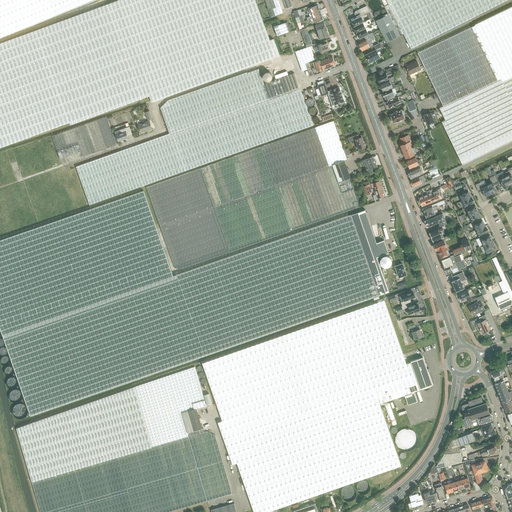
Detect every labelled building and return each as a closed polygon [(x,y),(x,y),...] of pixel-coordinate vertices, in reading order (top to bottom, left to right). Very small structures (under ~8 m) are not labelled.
[(118,0),(119,0),(0,43),(0,147),(69,122),(70,124),(140,99),(144,97),(147,96),(149,96),(151,102),(280,56),(274,38),(270,40),(263,23),(254,0),(118,0)] [(0,0),(0,38),(92,0),(0,0)] [(264,0),(271,17),(282,13),(277,0),(264,0)] [(281,0),(285,9),(292,6),(290,0),(281,0)] [(384,7),(387,14),(388,13),(400,36),(403,34),(411,49),(433,37),(475,16),(506,0),(385,0),(388,4),(384,7)] [(380,6),(379,5),(379,4),(379,3),(378,2),(377,2),(376,1),(375,1),(373,1),(372,2),(371,2),(371,3),(370,4),(370,5),(370,6),(370,7),(370,8),(371,9),(373,10),(373,11),(375,11),(376,11),(377,10),(378,10),(379,8),(379,7),(380,6)] [(310,14),(312,13),(319,10),(318,5),(308,9),(310,14)] [(475,25),(418,53),(437,92),(443,106),(511,73),(511,6),(475,24),(475,25)] [(352,20),(351,21),(352,24),(353,24),(354,26),(362,22),(363,22),(360,16),(363,15),(361,9),(355,11),(354,13),(357,18),(352,20)] [(307,20),(309,19),(321,15),(319,10),(312,13),(312,16),(306,18),(307,20)] [(382,17),(375,21),(385,40),(387,43),(398,37),(400,36),(388,13),(387,14),(382,16),(382,17)] [(323,20),(321,15),(309,19),(311,24),(323,20)] [(315,24),(317,30),(325,27),(323,21),(315,24)] [(277,35),(288,32),(285,22),(274,26),(277,35)] [(354,27),(353,28),(354,31),(355,30),(357,33),(365,29),(362,22),(354,26),(353,26),(354,27)] [(325,28),(325,27),(317,30),(318,35),(319,39),(328,36),(326,28),(325,28)] [(365,29),(357,33),(358,35),(356,36),(358,39),(359,38),(359,39),(364,37),(368,34),(365,29)] [(365,40),(358,43),(362,51),(370,47),(373,45),(371,41),(375,39),(372,32),(368,34),(364,37),(365,40)] [(307,47),(310,46),(312,45),(308,33),(302,35),(307,47)] [(372,51),(366,55),(369,62),(370,62),(371,63),(373,61),(379,57),(376,50),(381,47),(382,49),(388,46),(385,40),(370,47),(372,51)] [(329,50),(329,49),(328,46),(327,46),(326,44),(322,45),(321,44),(317,45),(318,47),(314,48),(315,52),(319,50),(320,53),(329,50)] [(310,46),(307,47),(295,51),(301,71),(307,69),(310,75),(312,75),(308,63),(305,64),(305,63),(315,60),(310,46)] [(320,60),(319,60),(321,66),(325,64),(333,61),(332,57),(329,58),(329,57),(324,58),(324,60),(321,61),(320,60)] [(323,70),(321,66),(319,60),(313,63),(314,67),(313,68),(314,71),(316,70),(317,72),(323,70)] [(335,65),(333,61),(325,64),(321,66),(323,70),(335,65)] [(409,75),(421,69),(417,61),(412,63),(412,64),(406,67),(409,75)] [(167,134),(76,167),(89,205),(144,185),(145,185),(313,125),(301,92),(296,81),(293,73),(288,75),(276,79),(264,84),(259,68),(246,73),(246,72),(167,101),(159,108),(169,134),(167,134)] [(388,79),(389,81),(391,80),(394,79),(393,77),(388,79),(387,76),(391,74),(390,71),(391,71),(390,68),(386,70),(387,73),(385,73),(384,73),(383,74),(382,75),(377,77),(378,79),(378,81),(379,83),(379,82),(380,83),(388,79)] [(287,71),(274,75),(276,79),(288,75),(287,71)] [(266,81),(268,81),(270,80),(272,79),(272,77),(272,74),(270,73),(269,72),(266,72),(265,73),(263,74),(263,76),(263,78),(264,80),(266,81)] [(511,73),(443,106),(440,108),(445,120),(442,121),(462,164),(511,139),(511,73)] [(391,88),(392,89),(394,88),(399,86),(398,84),(394,86),(393,83),(392,84),(391,80),(389,81),(380,85),(379,86),(381,89),(381,88),(383,92),(391,88)] [(319,88),(316,90),(318,95),(321,94),(322,96),(323,96),(328,94),(333,106),(344,102),(339,88),(328,92),(325,83),(322,84),(318,85),(318,87),(319,88)] [(396,94),(394,88),(392,89),(383,93),(383,94),(382,94),(383,97),(384,97),(386,100),(401,94),(400,92),(396,94)] [(401,105),(406,103),(407,103),(406,101),(404,102),(401,99),(399,100),(398,97),(386,101),(387,103),(387,106),(390,107),(391,108),(394,107),(393,106),(400,103),(401,105)] [(306,105),(308,107),(310,107),(312,106),(314,105),(314,103),(314,101),(313,99),(311,98),(309,98),(307,98),(306,100),(305,102),(305,104),(306,105)] [(406,103),(409,111),(416,109),(413,100),(407,103),(406,103)] [(309,115),(311,116),(313,117),(315,116),(316,115),(317,113),(317,111),(317,109),(315,108),(313,107),(311,108),(309,109),(308,111),(308,113),(309,115)] [(403,114),(404,113),(403,109),(397,112),(396,111),(394,111),(393,113),(390,114),(391,119),(393,118),(395,122),(397,122),(398,123),(401,122),(401,120),(405,119),(403,114)] [(434,114),(433,109),(428,111),(429,113),(424,115),(427,125),(434,122),(431,115),(434,114)] [(52,136),(58,151),(78,144),(81,151),(83,157),(116,145),(115,141),(113,136),(106,117),(52,136)] [(149,131),(152,129),(149,121),(138,125),(141,133),(148,130),(149,131)] [(360,207),(350,178),(338,182),(332,165),(344,160),(347,159),(333,121),(297,134),(255,149),(203,167),(146,187),(161,229),(175,268),(181,269),(226,253),(282,234),(360,207)] [(116,135),(113,136),(115,141),(118,140),(118,141),(128,138),(127,136),(132,134),(129,126),(115,132),(116,135)] [(359,149),(365,147),(361,137),(359,138),(358,134),(354,135),(355,139),(355,140),(358,149),(359,148),(359,149)] [(408,135),(400,138),(403,144),(400,145),(403,152),(411,148),(410,144),(409,142),(411,141),(408,135)] [(66,157),(81,151),(78,144),(58,151),(61,159),(66,157)] [(411,148),(403,152),(406,158),(414,155),(416,154),(414,147),(411,148)] [(362,165),(366,163),(370,173),(375,171),(373,168),(376,167),(372,156),(364,160),(360,161),(362,165)] [(419,166),(423,165),(420,159),(417,161),(415,157),(406,161),(406,162),(405,163),(406,166),(408,166),(408,167),(410,166),(410,168),(415,166),(415,167),(418,166),(418,165),(419,166)] [(433,167),(428,169),(429,172),(433,171),(437,169),(437,168),(433,159),(430,161),(433,167)] [(350,178),(344,160),(332,165),(338,182),(350,178)] [(411,179),(422,173),(419,167),(408,172),(407,173),(408,176),(410,176),(411,179)] [(509,171),(503,173),(509,185),(511,183),(511,176),(511,175),(511,174),(511,168),(511,167),(508,169),(509,171)] [(502,171),(493,176),(496,182),(500,181),(503,188),(509,185),(503,173),(502,171)] [(417,186),(423,183),(425,182),(422,176),(411,181),(411,182),(411,183),(411,184),(413,185),(413,186),(417,184),(417,186)] [(491,182),(486,185),(491,194),(496,191),(493,184),(496,182),(493,176),(489,178),(491,182)] [(444,179),(448,188),(453,185),(449,177),(444,179)] [(479,183),(475,185),(478,191),(482,189),(485,197),(491,194),(486,185),(484,180),(479,183)] [(377,182),(372,183),(375,190),(374,190),(375,195),(373,195),(374,200),(381,197),(383,197),(380,187),(381,187),(379,181),(377,182)] [(51,221),(0,238),(0,324),(3,333),(68,310),(110,295),(166,275),(175,272),(145,187),(112,199),(51,221)] [(420,197),(418,198),(422,207),(424,206),(441,199),(443,197),(440,189),(437,190),(433,192),(431,189),(426,191),(428,194),(420,197)] [(459,195),(461,201),(471,196),(468,191),(466,192),(465,190),(459,193),(460,194),(459,195)] [(461,201),(466,210),(470,208),(468,204),(472,202),(473,202),(471,196),(461,201)] [(432,205),(422,209),(424,212),(423,212),(424,214),(426,218),(435,214),(434,210),(438,209),(437,206),(444,203),(443,200),(444,200),(431,205),(432,205)] [(466,210),(468,215),(478,211),(475,205),(474,206),(472,202),(468,204),(470,208),(466,210)] [(365,210),(351,214),(379,295),(389,291),(377,257),(389,253),(386,245),(384,240),(376,242),(365,210)] [(468,215),(471,221),(479,217),(480,217),(478,211),(468,215)] [(425,220),(424,220),(427,226),(438,222),(440,226),(446,223),(442,213),(425,220)] [(167,278),(2,335),(30,415),(379,295),(351,214),(167,278)] [(471,221),(476,230),(485,225),(482,220),(481,220),(479,217),(471,221)] [(447,228),(445,224),(440,226),(437,227),(437,229),(434,230),(429,233),(429,234),(430,236),(430,235),(433,242),(443,238),(441,233),(440,234),(439,231),(447,228)] [(476,230),(480,239),(484,237),(483,233),(486,231),(487,232),(487,231),(485,225),(476,230)] [(480,239),(483,245),(492,240),(489,235),(488,235),(487,232),(486,231),(483,233),(484,237),(480,239)] [(495,246),(492,240),(483,245),(487,253),(493,250),(491,247),(495,246)] [(448,254),(444,243),(443,241),(434,245),(436,250),(437,250),(440,257),(448,254)] [(463,246),(452,250),(454,255),(459,253),(462,252),(470,248),(468,244),(463,246)] [(441,260),(440,260),(440,261),(443,267),(449,265),(455,262),(459,261),(463,260),(464,259),(462,254),(453,257),(453,256),(442,260),(441,260)] [(382,266),(384,267),(386,267),(388,266),(390,265),(391,263),(392,261),(391,258),(389,257),(387,255),(385,255),(383,256),(381,257),(380,259),(380,262),(380,264),(382,266)] [(508,292),(511,301),(511,292),(496,257),(492,259),(502,281),(498,282),(503,294),(508,292)] [(449,265),(443,267),(445,273),(446,272),(447,275),(452,272),(458,270),(466,267),(463,260),(459,261),(455,262),(449,265)] [(398,277),(405,275),(404,271),(403,268),(401,264),(394,266),(398,277)] [(454,280),(452,281),(456,292),(464,288),(461,281),(466,279),(462,272),(452,277),(454,280)] [(467,300),(471,298),(470,297),(474,296),(470,289),(458,294),(459,295),(458,295),(459,298),(460,298),(461,301),(466,299),(467,300)] [(404,300),(400,302),(402,306),(411,302),(410,299),(415,297),(414,294),(413,294),(412,291),(402,295),(404,300)] [(511,301),(508,292),(503,294),(494,298),(500,309),(511,303),(511,301)] [(485,300),(482,295),(476,298),(477,299),(478,301),(475,302),(475,303),(469,306),(473,314),(480,310),(480,311),(484,309),(481,302),(485,300)] [(413,392),(420,390),(410,362),(406,364),(383,298),(378,299),(379,302),(362,308),(274,338),(261,342),(233,352),(201,363),(210,388),(218,411),(221,421),(217,422),(224,443),(232,464),(237,462),(253,511),(268,511),(318,495),(322,494),(401,466),(379,404),(411,393),(413,392)] [(402,306),(397,308),(398,312),(402,310),(407,308),(409,314),(412,313),(413,313),(413,314),(419,311),(419,310),(420,310),(418,306),(417,304),(415,305),(413,301),(411,302),(402,306)] [(482,334),(491,330),(486,319),(487,319),(485,315),(481,317),(482,321),(477,323),(482,334)] [(414,339),(422,336),(419,329),(415,330),(414,327),(415,326),(413,323),(407,325),(409,329),(410,328),(412,332),(414,339)] [(4,365),(6,365),(8,364),(10,363),(10,360),(10,358),(8,357),(6,356),(4,356),(2,357),(1,358),(0,361),(1,363),(2,364),(4,365)] [(410,361),(410,362),(420,390),(432,385),(422,357),(410,361)] [(4,369),(4,371),(5,373),(6,375),(8,376),(10,376),(12,375),(13,373),(14,371),(13,369),(12,367),(10,366),(8,366),(6,367),(4,369)] [(195,366),(134,387),(152,447),(204,432),(203,428),(202,428),(187,433),(181,412),(196,408),(206,405),(195,366)] [(502,366),(491,371),(495,381),(502,379),(504,378),(502,374),(501,374),(500,373),(504,371),(502,366)] [(11,388),(13,388),(16,387),(17,386),(18,383),(18,381),(17,379),(15,377),(13,377),(11,377),(9,378),(7,379),(6,381),(6,384),(7,386),(9,388),(11,388)] [(495,383),(502,401),(511,397),(511,390),(508,392),(504,381),(507,380),(508,380),(507,377),(504,378),(502,379),(502,380),(495,383)] [(13,402),(16,402),(19,401),(21,400),(22,397),(22,395),(22,392),(20,390),(18,389),(15,389),(12,389),(10,391),(9,393),(9,396),(9,398),(11,401),(13,402)] [(412,393),(405,396),(408,405),(417,401),(414,392),(414,393),(413,392),(411,393),(412,393)] [(204,395),(207,405),(210,404),(212,404),(209,393),(204,395)] [(463,427),(467,425),(472,424),(472,422),(475,421),(474,419),(476,418),(479,424),(492,420),(491,419),(492,418),(492,416),(490,416),(486,402),(483,403),(481,396),(467,401),(468,403),(462,405),(461,407),(463,413),(465,419),(460,420),(462,427),(463,427)] [(511,403),(511,402),(511,398),(502,402),(506,412),(511,409),(511,403)] [(397,423),(390,402),(385,403),(392,425),(397,423)] [(13,413),(14,415),(16,417),(19,418),(21,418),(24,417),(26,415),(27,413),(28,410),(27,408),(26,405),(24,404),(21,403),(19,403),(16,404),(14,405),(13,408),(12,410),(13,413)] [(196,408),(181,412),(187,433),(202,428),(196,408)] [(481,426),(482,428),(484,434),(485,437),(490,435),(491,437),(495,436),(494,434),(495,433),(493,428),(492,429),(490,423),(481,426)] [(474,438),(484,434),(482,428),(466,434),(451,439),(448,445),(445,451),(442,456),(436,466),(436,468),(437,468),(437,469),(445,466),(451,465),(462,462),(460,452),(459,451),(458,447),(475,440),(474,438)] [(405,451),(408,451),(411,450),(413,448),(415,446),(417,443),(417,439),(417,436),(415,433),(413,431),(410,429),(407,429),(404,429),(401,430),(398,431),(396,434),(395,437),(395,440),(395,443),(397,446),(399,448),(401,450),(405,451)] [(481,453),(482,456),(488,454),(489,456),(493,454),(492,454),(496,452),(495,450),(495,449),(496,448),(495,446),(494,446),(494,445),(486,448),(487,451),(481,453)] [(475,464),(474,461),(474,459),(470,460),(465,461),(465,464),(468,463),(472,465),(478,484),(482,483),(479,472),(487,470),(486,468),(487,467),(485,463),(484,463),(484,461),(475,464)] [(461,477),(461,479),(464,488),(470,486),(467,477),(464,478),(464,476),(461,477)] [(455,479),(456,481),(458,489),(464,488),(461,479),(459,480),(458,478),(455,479)] [(447,493),(452,491),(450,483),(447,484),(446,481),(443,482),(444,484),(445,488),(447,493)] [(456,481),(450,483),(452,491),(458,489),(456,481)] [(434,485),(436,492),(438,499),(445,497),(443,489),(441,485),(441,483),(434,485)] [(420,504),(423,503),(420,494),(418,495),(418,494),(422,492),(420,485),(411,494),(411,495),(409,495),(411,501),(410,502),(408,503),(409,507),(412,506),(413,506),(414,506),(415,506),(416,505),(417,505),(418,505),(419,505),(420,504)] [(438,499),(436,492),(433,493),(431,494),(430,490),(428,491),(429,491),(423,493),(426,502),(435,500),(435,499),(438,498),(438,499)] [(486,505),(488,509),(490,508),(489,506),(494,505),(492,497),(481,500),(483,506),(486,505)] [(481,511),(481,510),(480,507),(482,506),(480,500),(470,504),(473,511),(475,511),(478,511),(477,511),(481,511)] [(236,511),(234,503),(211,510),(211,511),(236,511)]
